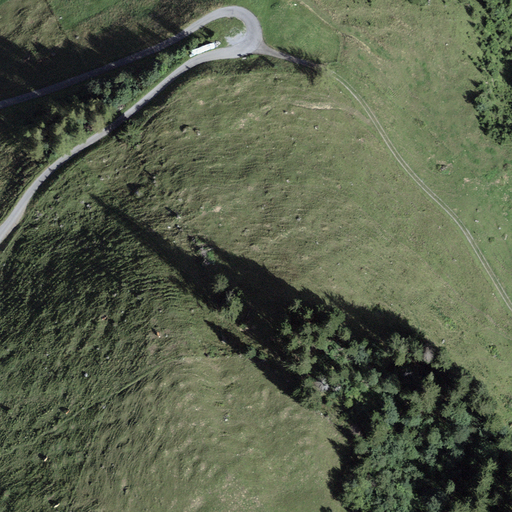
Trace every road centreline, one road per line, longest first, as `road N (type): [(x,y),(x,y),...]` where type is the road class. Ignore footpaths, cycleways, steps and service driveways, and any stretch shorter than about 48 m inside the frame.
road 1 (track): [(0,231),(46,178),(196,63),(244,51),(254,39),(252,23),(237,13),(217,15),(153,53),(0,108)]
road 2 (track): [(248,46),(346,81),(395,153),(467,230),(511,307)]
